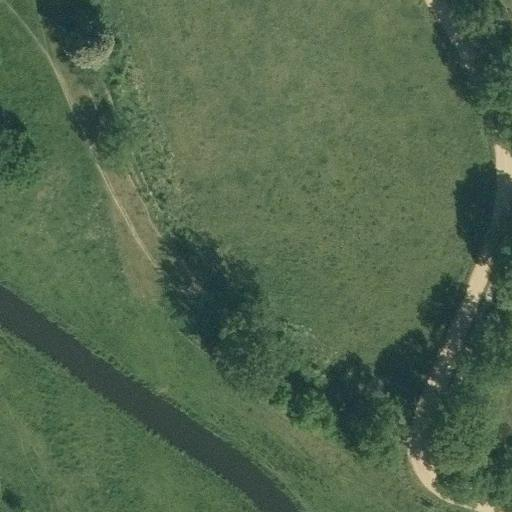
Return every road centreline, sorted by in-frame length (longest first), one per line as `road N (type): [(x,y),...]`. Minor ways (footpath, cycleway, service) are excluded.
road 1 (track): [(432,0),(475,72),(503,167),(497,218),(416,440)]
road 2 (track): [(416,440),(424,475),(439,487),(511,511)]
